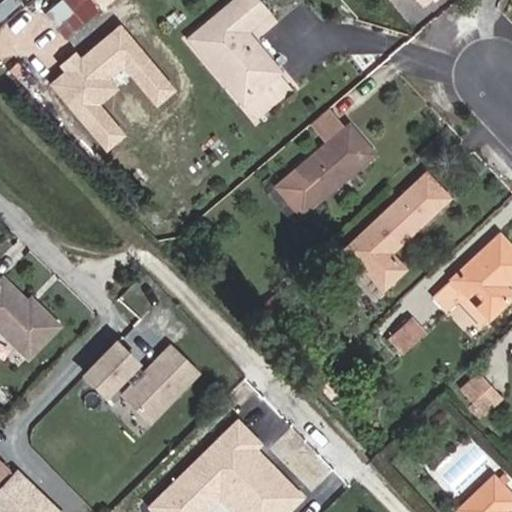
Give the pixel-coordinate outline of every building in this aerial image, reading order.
[(64,39),(98,11),(88,0),(62,0),(44,16),(64,39)] [(278,77),(282,74),(247,32),(271,13),(260,0),(235,0),(188,39),(225,84),(234,77),(251,98),(247,102),(258,115),(289,90),(278,77)] [(113,24),(78,63),(102,84),(122,62),(138,76),(153,59),(113,24)] [(247,102),(251,98),(234,77),(225,84),(243,106),(247,102)] [(316,132),(335,116),(329,109),(310,125),(316,132)] [(326,144),(345,127),(335,116),(316,132),(326,144)] [(277,189),(299,215),(314,203),(316,205),(367,161),(361,153),(368,147),(349,124),(345,127),(326,144),(290,174),(292,177),(277,189)] [(367,161),(375,154),(368,147),(361,153),(367,161)] [(406,270),(391,254),(450,198),(426,173),(344,250),(384,291),(406,270)] [(299,215),(277,189),(268,197),(290,223),(299,215)] [(504,286),(511,279),(511,248),(499,235),(451,279),(452,280),(433,297),(446,311),(458,300),(457,298),(464,292),(487,318),(489,320),(509,302),(499,291),(504,286)] [(0,329),(27,357),(58,328),(37,305),(32,309),(26,303),(3,279),(0,281),(0,329)] [(511,299),(511,295),(504,286),(499,291),(509,302),(511,299)] [(487,318),(464,292),(457,298),(458,300),(481,324),(487,318)] [(266,327),(283,311),(270,298),(253,314),(266,327)] [(32,309),(37,305),(31,299),(26,303),(32,309)] [(456,305),(449,314),(471,331),(478,322),(456,305)] [(406,351),(426,333),(411,317),(391,336),(406,351)] [(406,351),(391,336),(387,339),(402,355),(406,351)] [(80,371),(105,395),(135,364),(110,340),(80,371)] [(170,340),(120,393),(152,423),(202,370),(170,340)] [(483,415),(502,398),(479,373),(460,391),(483,415)] [(335,394),(326,385),(318,392),(327,401),(335,394)] [(334,408),(341,401),(335,394),(327,401),(334,408)] [(0,511),(64,511),(18,465),(0,482),(0,511)] [(497,479),(494,475),(483,486),(478,481),(453,505),(459,511),(506,511),(511,507),(511,495),(503,485),(510,479),(504,473),(497,479)]
